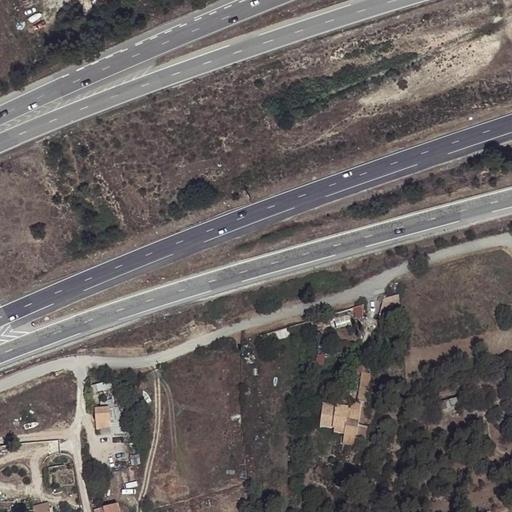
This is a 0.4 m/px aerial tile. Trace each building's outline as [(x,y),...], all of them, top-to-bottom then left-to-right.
[(385,297),(385,305),(401,305),(401,297),(385,297)] [(346,433),(345,444),(367,446),(370,424),(362,423),(364,405),(325,401),(322,426),(337,428),(336,432),(346,433)] [(109,411),(95,412),(96,431),(110,431),(109,411)] [(35,511),(51,511),(51,502),(35,503),(35,511)] [(124,511),(123,503),(107,506),(108,511),(124,511)]
